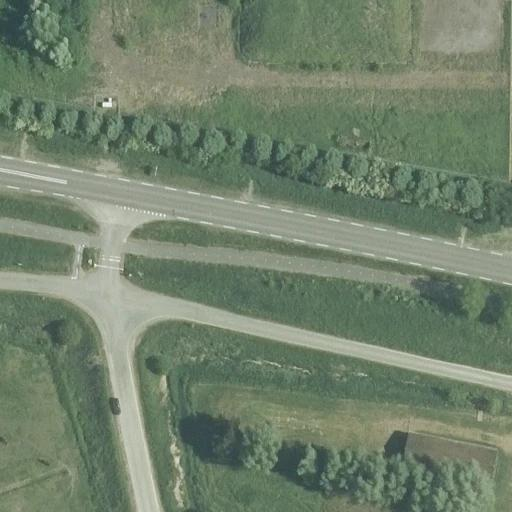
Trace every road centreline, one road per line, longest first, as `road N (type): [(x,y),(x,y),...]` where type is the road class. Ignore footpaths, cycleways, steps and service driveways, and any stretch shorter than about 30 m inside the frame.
road 1 (unclassified): [(511,385),(108,294)]
road 2 (tertiary): [(511,275),(119,195)]
road 3 (unclassified): [(150,511),(108,294)]
road 4 (tertiary): [(119,195),(0,171)]
